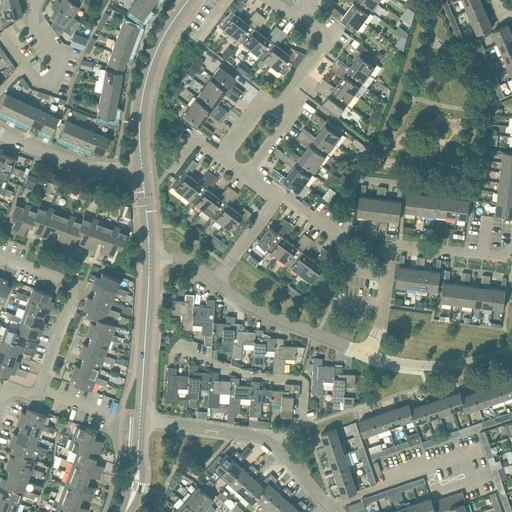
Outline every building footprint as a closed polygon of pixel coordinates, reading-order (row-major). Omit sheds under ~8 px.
[(57,0),(54,5),(72,17),(81,3),(83,0),(61,0),(60,3),(57,0)] [(149,10),(135,0),(129,10),(142,19),(149,10)] [(154,0),(135,0),(149,10),(155,0),(154,0)] [(239,0),(219,27),(230,35),(241,19),(237,15),(246,3),(241,0),(239,0)] [(344,0),(351,5),(348,10),(364,22),(371,12),(363,6),(365,3),(361,0),(357,6),(353,3),(355,0),(344,0)] [(355,0),(353,3),(357,6),(361,0),(365,3),(363,6),(371,12),(379,2),(376,0),(355,0)] [(462,0),(467,10),(482,4),(480,0),(462,0)] [(18,3),(2,8),(6,19),(22,15),(18,3)] [(444,6),(449,18),(454,16),(448,4),(444,6)] [(467,10),(472,22),(487,15),(482,4),(467,10)] [(55,19),(50,26),(58,36),(63,29),(71,35),(80,22),(72,17),(54,5),(52,9),(55,11),(51,16),(55,19)] [(364,22),(348,10),(344,15),(332,6),(328,11),(356,32),(364,22)] [(230,35),(240,42),(245,35),(248,37),(251,33),(246,29),(249,25),(251,27),(260,15),(255,11),(246,23),(241,19),(230,35)] [(240,42),(250,50),(262,34),(257,31),(266,18),(260,15),(251,27),(249,25),(246,29),(251,33),(248,37),(245,35),(240,42)] [(487,15),(472,22),(477,34),(492,27),(487,15)] [(449,18),(454,30),(459,28),(454,16),(449,18)] [(123,19),(119,30),(135,36),(139,25),(123,19)] [(493,31),(498,44),(511,37),(511,35),(507,25),(493,31)] [(250,50),(260,58),(266,50),(268,52),(271,48),(266,44),(269,40),(272,42),(281,30),(275,26),(266,38),(262,34),(250,50)] [(399,27),(396,31),(403,36),(407,39),(408,33),(399,27)] [(459,28),(454,30),(459,41),(464,39),(459,28)] [(119,30),(115,41),(131,47),(135,36),(119,30)] [(260,58),(270,65),(282,49),(277,46),(286,34),(281,30),(272,42),(269,40),(266,44),(271,48),(268,52),(266,50),(260,58)] [(474,39),(480,51),(484,49),(479,37),(474,39)] [(511,37),(498,44),(503,55),(511,51),(511,37)] [(70,46),(82,50),(85,44),(72,40),(70,46)] [(115,41),(111,52),(127,58),(131,47),(115,41)] [(357,58),(354,62),(369,74),(377,64),(364,54),(368,49),(359,43),(356,48),(349,43),(345,49),(357,58)] [(282,49),(270,65),(283,75),(291,64),(296,68),(306,54),(295,50),(291,47),(287,53),(282,49)] [(480,51),(485,63),(489,61),(484,49),(480,51)] [(511,51),(503,55),(508,67),(511,65),(511,51)] [(127,58),(111,52),(107,63),(123,69),(127,58)] [(2,57),(9,66),(12,64),(6,55),(2,57)] [(338,58),(334,63),(346,73),(344,75),(348,78),(352,73),(356,76),(354,79),(362,84),(369,74),(354,62),(350,67),(338,58)] [(485,63),(490,75),(494,73),(489,61),(485,63)] [(241,62),(236,68),(246,75),(251,69),(241,62)] [(342,78),(338,83),(354,94),(362,84),(354,79),(356,76),(352,73),(348,78),(344,75),(346,73),(334,63),(330,69),(342,78)] [(219,66),(212,77),(219,82),(221,79),(226,83),(222,88),(226,91),(228,88),(240,97),(243,92),(231,83),(235,78),(219,66)] [(100,69),(98,80),(103,81),(120,84),(122,73),(112,71),(105,70),(100,69)] [(490,75),(495,87),(500,85),(494,73),(490,75)] [(212,77),(204,87),(220,98),(223,94),(236,103),(240,97),(228,88),(226,91),(222,88),(226,83),(221,79),(219,82),(212,77)] [(323,78),(319,84),(331,93),(333,90),(337,93),(333,98),(337,101),(339,99),(347,105),(354,94),(338,83),(335,87),(323,78)] [(103,81),(101,93),(117,96),(120,84),(103,81)] [(331,93),(319,84),(315,89),(327,98),(323,103),(339,115),(347,105),(339,99),(337,101),(333,98),(337,93),(333,90),(331,93)] [(500,85),(495,87),(500,99),(505,97),(500,85)] [(204,87),(197,97),(204,103),(202,105),(206,108),(210,103),(214,106),(212,109),(224,118),(228,112),(216,103),(220,98),(204,87)] [(101,93),(99,104),(115,107),(117,96),(101,93)] [(0,104),(0,109),(9,114),(16,99),(5,94),(0,104)] [(172,94),(168,99),(172,102),(176,97),(172,94)] [(197,97),(189,107),(205,119),(208,114),(220,123),(224,118),(212,109),(214,106),(210,103),(206,108),(202,105),(204,103),(197,97)] [(9,114),(19,119),(26,103),(16,99),(9,114)] [(19,119),(30,123),(37,108),(26,103),(19,119)] [(115,107),(99,104),(97,116),(113,119),(115,107)] [(189,107),(181,117),(186,121),(189,123),(209,138),(213,133),(201,124),(205,119),(189,107)] [(30,123),(40,128),(47,113),(37,108),(30,123)] [(47,113),(40,128),(51,133),(58,118),(47,113)] [(323,127),(319,132),(335,144),(343,134),(315,113),(311,118),(323,127)] [(59,136),(70,140),(76,125),(66,120),(59,136)] [(70,140),(81,145),(87,129),(76,125),(70,140)] [(304,128),(300,133),(312,142),(310,145),(314,148),(318,143),(322,146),(320,148),(327,154),(335,144),(319,132),(316,137),(304,128)] [(81,145),(91,149),(98,134),(87,129),(81,145)] [(308,148),(304,152),(320,164),(327,154),(320,148),(322,146),(318,143),(314,148),(310,145),(312,142),(300,133),(296,139),(308,148)] [(98,134),(91,149),(102,154),(109,138),(98,134)] [(288,148),(285,153),(297,162),(295,165),(299,168),(303,163),(307,166),(305,168),(312,174),(320,164),(304,152),(300,157),(288,148)] [(511,152),(503,151),(502,162),(511,163),(511,152)] [(0,165),(11,169),(9,172),(15,174),(17,169),(12,167),(15,158),(0,152),(0,165)] [(293,168),(289,173),(305,184),(312,174),(305,168),(307,166),(303,163),(299,168),(295,165),(297,162),(285,153),(281,159),(293,168)] [(177,180),(172,187),(174,189),(182,195),(194,179),(189,175),(198,163),(192,159),(177,180)] [(511,163),(502,162),(500,172),(511,173),(511,163)] [(0,177),(3,178),(2,179),(6,180),(9,172),(11,169),(0,165),(0,177)] [(305,184),(289,173),(285,177),(273,168),(269,174),(297,195),(305,184)] [(25,171),(17,169),(15,174),(23,177),(25,171)] [(182,195),(192,202),(197,195),(200,197),(203,193),(198,189),(201,185),(204,187),(213,175),(208,171),(199,183),(194,179),(182,195)] [(495,182),(499,182),(511,183),(511,173),(500,172),(496,172),(495,182)] [(324,183),(328,186),(336,176),(332,173),(324,183)] [(28,175),(25,183),(33,186),(36,178),(37,178),(28,174),(28,175)] [(192,202),(202,210),(214,194),(209,190),(218,178),(213,175),(204,187),(201,185),(198,189),(203,193),(200,197),(197,195),(192,202)] [(511,183),(499,182),(498,193),(511,194),(511,183)] [(202,210),(212,217),(217,210),(220,212),(223,208),(218,204),(221,200),(224,201),(233,189),(228,186),(219,198),(214,194),(202,210)] [(6,189),(3,194),(10,197),(12,191),(6,189)] [(212,217),(222,225),(234,209),(229,206),(238,193),(233,189),(224,201),(221,200),(218,204),(223,208),(220,212),(217,210),(212,217)] [(405,211),(415,213),(418,193),(407,192),(405,211)] [(415,213),(425,214),(428,194),(418,193),(415,213)] [(511,194),(498,193),(497,203),(511,204),(511,194)] [(425,214),(436,215),(438,196),(428,194),(425,214)] [(95,195),(93,201),(99,203),(101,197),(95,195)] [(357,216),(368,217),(370,197),(360,196),(357,216)] [(436,215),(446,217),(448,197),(438,196),(436,215)] [(103,197),(100,203),(109,206),(111,200),(103,197)] [(368,217),(378,218),(381,199),(370,197),(368,217)] [(446,217),(456,218),(458,198),(448,197),(446,217)] [(458,198),(456,218),(467,219),(469,200),(458,198)] [(378,218),(378,223),(388,224),(388,220),(389,220),(391,200),(381,199),(378,218)] [(11,231),(17,233),(27,204),(16,200),(9,219),(16,222),(15,226),(13,225),(11,231)] [(401,201),(391,200),(389,220),(399,221),(401,201)] [(113,201),(111,206),(119,209),(122,210),(124,205),(121,204),(113,201)] [(511,204),(497,203),(495,213),(511,215),(511,204)] [(32,227),(33,223),(33,222),(38,208),(37,208),(27,204),(17,233),(23,235),(25,229),(23,229),(25,225),(32,227)] [(34,234),(40,236),(50,208),(39,204),(37,208),(38,208),(33,222),(33,223),(39,225),(38,229),(36,228),(34,234)] [(234,209),(222,225),(235,235),(251,213),(243,207),(239,213),(234,209)] [(48,228),(54,230),(61,211),(50,208),(40,236),(46,238),(48,233),(46,232),(48,228)] [(55,242),(62,244),(72,215),(61,211),(54,230),(61,232),(59,237),(57,236),(55,242)] [(76,238),(78,234),(77,233),(83,219),(82,219),(72,215),(62,244),(68,246),(70,240),(68,240),(69,236),(76,238)] [(78,245),(85,247),(95,219),(84,215),(82,219),(83,219),(77,233),(78,234),(84,236),(82,240),(80,239),(78,245)] [(270,227),(258,242),(255,248),(265,255),(268,250),(274,242),(271,240),(274,236),(280,241),(283,236),(280,234),(289,222),(284,218),(275,230),(270,227)] [(92,239),(99,241),(105,222),(95,219),(85,247),(91,249),(93,244),(91,243),(92,239)] [(100,252),(106,255),(116,226),(105,222),(99,241),(105,243),(104,247),(102,247),(100,252)] [(268,250),(278,258),(290,242),(285,238),(294,226),(289,222),(280,234),(283,236),(280,241),(274,236),(271,240),(274,242),(268,250)] [(116,226),(106,255),(112,257),(114,251),(112,251),(114,246),(121,249),(127,230),(116,226)] [(278,258),(288,265),(294,258),(297,259),(300,256),(294,251),(298,247),(300,250),(309,237),(304,233),(295,245),(290,242),(278,258)] [(214,236),(210,242),(214,245),(222,252),(227,246),(214,236)] [(288,265),(298,272),(310,257),(306,253),(315,241),(309,237),(300,250),(298,247),(294,251),(300,256),(297,259),(294,258),(288,265)] [(310,257),(298,272),(312,283),(332,255),(324,249),(315,261),(310,257)] [(247,251),(243,256),(247,260),(251,255),(251,254),(247,251)] [(396,286),(406,287),(409,268),(399,266),(396,286)] [(406,287),(417,289),(419,269),(409,268),(406,287)] [(417,289),(417,294),(426,295),(427,290),(429,270),(419,269),(417,289)] [(429,270),(427,290),(437,291),(440,271),(429,270)] [(95,275),(93,281),(127,294),(127,291),(117,288),(120,279),(102,272),(99,279),(95,278),(96,276),(95,275)] [(5,279),(1,277),(0,279),(0,303),(4,305),(11,286),(4,283),(5,279)] [(96,288),(93,294),(112,301),(115,293),(125,297),(126,294),(127,294),(93,281),(91,286),(96,288)] [(442,302),(452,303),(454,283),(444,282),(442,302)] [(452,303),(462,304),(464,284),(454,283),(452,303)] [(462,304),(472,305),(475,286),(464,284),(462,304)] [(287,289),(285,290),(298,300),(302,295),(289,285),(287,289)] [(472,305),(483,307),(485,287),(475,286),(472,305)] [(483,307),(493,308),(495,288),(485,287),(483,307)] [(51,295),(32,288),(29,296),(28,299),(51,308),(53,303),(48,302),(51,295)] [(495,288),(493,308),(503,309),(506,290),(495,288)] [(26,302),(24,310),(43,317),(45,310),(50,312),(51,308),(28,299),(29,296),(23,294),(21,300),(26,302)] [(87,299),(85,303),(119,316),(120,313),(109,309),(112,301),(93,294),(91,300),(87,299)] [(191,330),(192,325),(193,306),(194,295),(185,294),(185,301),(172,300),(171,313),(181,314),(180,329),(191,330)] [(416,299),(414,307),(425,308),(426,300),(416,299)] [(201,334),(212,335),(213,322),(214,300),(206,300),(205,307),(193,306),(192,325),(201,325),(201,334)] [(88,309),(85,316),(97,320),(104,322),(107,314),(118,318),(119,316),(85,303),(83,307),(88,309)] [(43,317),(24,310),(21,318),(20,321),(43,329),(45,325),(40,323),(43,317)] [(19,323),(16,331),(24,334),(35,338),(37,331),(42,333),(43,329),(20,321),(21,318),(15,315),(12,321),(19,323)] [(221,351),(232,352),(234,324),(235,316),(226,316),(225,323),(213,322),(212,335),(222,336),(221,351)] [(90,324),(88,329),(122,342),(123,338),(112,335),(116,326),(104,322),(97,320),(95,326),(90,324)] [(231,359),(231,364),(240,367),(240,365),(235,359),(242,359),(243,349),(253,350),(254,332),(242,331),(242,324),(234,324),(232,352),(231,359)] [(5,326),(2,335),(1,338),(24,346),(35,350),(38,344),(26,340),(25,342),(21,340),(24,334),(16,331),(16,330),(5,326)] [(91,335),(89,342),(107,348),(111,340),(121,344),(122,342),(88,329),(87,333),(91,335)] [(264,350),(274,351),(275,338),(262,337),(263,330),(254,329),(254,332),(253,350),(252,364),(263,365),(264,350)] [(0,333),(0,349),(16,355),(17,351),(18,349),(22,350),(22,352),(33,357),(35,350),(24,346),(1,338),(2,335),(0,333)] [(204,346),(206,346),(211,346),(212,336),(204,336),(204,346)] [(275,338),(274,351),(273,373),(284,373),(285,358),(295,359),(294,362),(300,362),(305,347),(283,345),(283,338),(275,338)] [(82,346),(80,351),(114,363),(115,360),(105,356),(107,348),(89,342),(87,347),(82,346)] [(16,355),(0,349),(0,361),(16,368),(18,363),(13,362),(16,355)] [(84,356),(81,363),(99,370),(103,361),(113,365),(114,363),(80,351),(79,354),(84,356)] [(323,384),(332,384),(334,366),(321,365),(322,358),(313,358),(313,364),(312,370),(311,393),(322,393),(323,384)] [(0,374),(8,377),(10,370),(14,372),(14,374),(25,378),(27,372),(16,368),(0,361),(0,374)] [(72,372),(106,384),(107,381),(97,377),(99,370),(81,363),(79,369),(74,367),(72,372)] [(199,384),(209,385),(209,372),(197,371),(197,364),(189,364),(188,376),(187,389),(187,399),(189,399),(189,407),(196,407),(197,399),(198,399),(199,384)] [(334,366),(332,384),(331,401),(343,402),(344,387),(354,387),(355,375),(342,374),(342,367),(334,366)] [(178,388),(187,389),(188,376),(176,375),(176,368),(168,367),(165,402),(177,403),(178,388)] [(105,386),(106,384),(72,372),(71,376),(76,377),(73,384),(92,391),(95,382),(105,386)] [(219,403),(229,403),(230,380),(217,380),(218,373),(209,372),(209,385),(207,415),(209,416),(210,407),(219,408),(219,403)] [(240,404),(250,405),(250,399),(251,386),(238,385),(239,378),(230,377),(230,380),(229,403),(228,412),(240,413),(240,404)] [(511,383),(511,380),(498,384),(503,399),(511,396),(511,383)] [(261,402),(271,402),(271,389),(259,389),(260,382),(251,381),(251,386),(250,399),(250,405),(249,416),(260,417),(261,402)] [(271,389),(271,402),(281,403),(280,418),(291,419),(293,397),(299,397),(300,386),(293,384),(285,383),(284,390),(271,389)] [(498,384),(486,388),(491,403),(503,399),(498,384)] [(486,388),(474,392),(479,407),(491,403),(486,388)] [(460,392),(448,396),(453,411),(464,407),(465,407),(461,397),(462,397),(460,392)] [(474,392),(462,397),(461,397),(465,407),(464,407),(466,412),(479,407),(474,392)] [(448,396),(435,400),(440,415),(453,411),(448,396)] [(435,400),(423,405),(428,419),(440,415),(435,400)] [(409,404),(396,408),(401,423),(414,419),(410,409),(411,409),(409,404)] [(423,405),(411,409),(410,409),(414,419),(415,424),(428,419),(423,405)] [(20,413),(18,418),(41,426),(40,429),(46,431),(48,426),(42,423),(46,415),(27,408),(24,415),(20,413)] [(396,408),(384,413),(389,427),(401,423),(396,408)] [(384,413),(372,417),(377,432),(389,427),(384,413)] [(508,413),(496,418),(498,423),(510,418),(508,413)] [(377,432),(372,417),(359,421),(364,436),(377,432)] [(441,436),(434,438),(436,443),(448,439),(446,434),(441,417),(435,419),(441,436)] [(41,426),(18,418),(17,422),(21,424),(19,430),(37,437),(40,429),(41,426)] [(496,418),(483,422),(485,427),(498,423),(496,418)] [(350,424),(354,437),(360,435),(355,422),(350,424)] [(483,422),(471,426),(473,431),(485,427),(483,422)] [(55,428),(48,426),(46,431),(53,434),(53,433),(56,434),(57,432),(54,431),(55,428)] [(76,426),(72,438),(100,448),(103,442),(97,439),(96,442),(92,440),(95,433),(76,426)] [(471,426),(459,430),(461,435),(473,431),(471,426)] [(321,434),(325,446),(340,441),(336,429),(321,434)] [(37,437),(19,430),(17,437),(12,435),(10,439),(33,448),(32,451),(38,453),(40,447),(34,445),(37,437)] [(459,430),(446,434),(448,439),(461,435),(459,430)] [(479,433),(483,446),(489,444),(485,431),(479,433)] [(406,436),(407,441),(409,447),(422,442),(418,432),(406,436)] [(68,449),(77,452),(86,455),(86,454),(89,448),(93,450),(92,452),(98,454),(100,448),(72,438),(68,449)] [(434,438),(422,442),(423,448),(436,443),(434,438)] [(33,448),(10,439),(9,443),(13,445),(11,452),(15,454),(16,453),(29,458),(30,458),(32,451),(33,448)] [(353,446),(345,449),(346,453),(350,452),(354,451),(358,449),(364,447),(361,439),(356,441),(357,445),(353,446)] [(329,459),(344,454),(340,441),(325,446),(329,459)] [(407,441),(395,445),(397,451),(409,447),(407,441)] [(483,446),(488,458),(493,456),(489,444),(483,446)] [(395,445),(383,449),(385,455),(397,451),(395,445)] [(374,446),(368,448),(370,454),(372,459),(385,455),(383,449),(376,452),(374,446)] [(40,447),(38,453),(44,455),(46,449),(40,447)] [(354,451),(350,452),(351,454),(354,453),(357,459),(361,457),(363,461),(368,459),(364,447),(358,449),(354,451)] [(218,456),(203,473),(209,478),(215,471),(221,476),(240,454),(236,451),(229,457),(226,454),(222,459),(218,456)] [(77,452),(73,462),(101,472),(104,466),(98,464),(97,466),(93,465),(96,458),(86,454),(86,455),(77,452)] [(16,453),(15,454),(13,459),(9,458),(7,462),(30,471),(29,473),(35,476),(37,470),(31,468),(34,460),(30,458),(29,458),(16,453)] [(221,476),(228,483),(241,468),(238,465),(243,457),(240,454),(221,476)] [(329,459),(334,471),(349,466),(344,454),(329,459)] [(488,458),(492,470),(502,467),(499,460),(495,462),(493,456),(488,458)] [(368,459),(363,461),(367,474),(372,472),(368,459)] [(30,471),(7,462),(5,466),(10,468),(8,474),(26,481),(29,473),(30,471)] [(73,462),(69,473),(87,480),(90,473),(94,475),(93,477),(99,479),(101,472),(73,462)] [(228,483),(235,489),(255,468),(252,465),(244,470),(241,468),(228,483)] [(334,471),(338,483),(353,478),(349,466),(334,471)] [(502,467),(492,470),(496,483),(504,480),(508,479),(504,466),(502,467)] [(235,489),(243,496),(256,481),(253,478),(258,471),(255,468),(235,489)] [(175,471),(172,478),(178,481),(181,474),(175,471)] [(372,472),(367,474),(371,486),(376,484),(372,472)] [(69,473),(65,484),(93,494),(96,488),(90,486),(89,488),(85,486),(87,480),(69,473)] [(251,503),(255,499),(254,498),(274,476),(271,473),(259,484),(256,481),(243,496),(251,503)] [(26,481),(8,474),(5,481),(1,479),(0,481),(0,483),(22,492),(21,495),(27,497),(29,491),(23,489),(26,481)] [(254,498),(255,499),(262,505),(275,490),(272,487),(277,479),(274,476),(254,498)] [(172,478),(167,487),(171,491),(174,488),(178,483),(177,482),(172,478)] [(353,478),(338,483),(342,496),(357,491),(353,478)] [(424,478),(411,482),(413,487),(425,483),(424,478)] [(496,483),(500,495),(506,493),(504,488),(506,487),(504,480),(496,483)] [(411,482),(399,486),(400,492),(413,487),(411,482)] [(22,492),(0,483),(0,488),(2,489),(0,495),(18,502),(21,495),(22,492)] [(65,484),(61,495),(79,501),(82,495),(86,496),(85,498),(91,500),(93,494),(65,484)] [(399,486),(386,490),(388,496),(400,492),(399,486)] [(163,494),(162,496),(165,499),(171,491),(167,487),(163,494)] [(191,494),(210,511),(217,511),(215,510),(210,503),(212,500),(197,487),(191,494)] [(262,505),(269,511),(289,490),(285,487),(278,492),(275,490),(262,505)] [(269,511),(282,511),(290,503),(287,500),(292,493),(289,490),(269,511)] [(386,490),(374,495),(376,500),(388,496),(386,490)] [(29,491),(27,497),(34,500),(36,494),(29,491)] [(457,493),(456,493),(460,505),(464,504),(466,503),(462,492),(462,491),(461,491),(461,492),(457,493)] [(451,495),(450,495),(454,507),(460,505),(456,493),(455,493),(455,494),(451,495)] [(490,495),(494,507),(500,505),(495,493),(490,495)] [(500,495),(504,507),(510,506),(506,493),(500,495)] [(210,511),(191,494),(184,502),(195,511),(210,511)] [(18,502),(0,495),(0,508),(11,511),(18,511),(15,511),(18,502)] [(57,505),(74,511),(86,511),(88,509),(82,507),(81,509),(77,508),(79,501),(61,495),(58,502),(54,501),(54,504),(57,505)] [(376,500),(374,495),(361,499),(363,504),(376,500)] [(445,497),(444,497),(448,509),(449,509),(454,507),(450,495),(449,496),(445,497)] [(162,496),(158,505),(161,508),(168,501),(165,499),(162,496)] [(439,499),(438,499),(442,511),(448,509),(444,497),(443,498),(439,499)] [(435,511),(432,502),(431,498),(418,502),(421,511),(435,511)] [(433,501),(432,502),(435,511),(438,511),(442,511),(438,499),(437,500),(433,502),(433,501)] [(282,511),(295,511),(304,503),(300,500),(293,506),(290,503),(282,511)] [(195,511),(184,502),(177,509),(180,511),(195,511)] [(401,508),(393,511),(407,511),(406,507),(406,506),(405,502),(399,504),(401,508)] [(407,511),(421,511),(418,502),(406,506),(406,507),(407,511)] [(304,503),(295,511),(303,511),(307,506),(304,503)] [(356,503),(348,506),(350,511),(357,511),(360,511),(356,503)]
